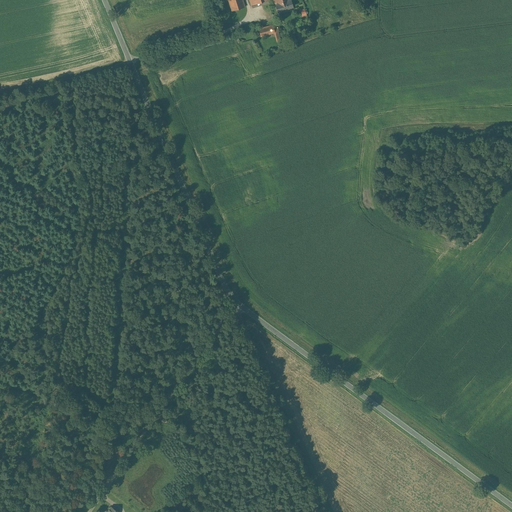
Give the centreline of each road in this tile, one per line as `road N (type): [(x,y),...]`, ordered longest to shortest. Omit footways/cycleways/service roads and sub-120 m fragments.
road 1 (secondary): [(511,505),(236,303)]
road 2 (secondary): [(236,303),(104,0)]
road 3 (unclassified): [(89,511),(236,303)]
road 4 (track): [(236,303),(326,511)]
road 5 (track): [(129,61),(0,93)]
